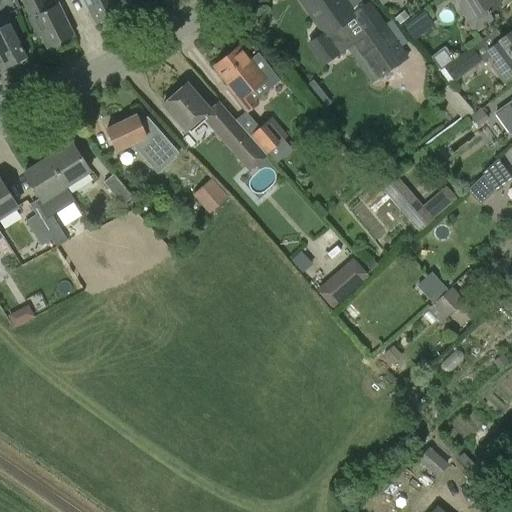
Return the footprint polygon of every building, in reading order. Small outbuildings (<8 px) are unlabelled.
[(38,35),(41,34),(47,47),(73,35),(58,4),(57,4),(54,0),(22,0),(31,17),(29,18),(38,35)] [(80,0),(86,11),(89,10),(95,23),(121,11),(115,0),(80,0)] [(343,0),(300,0),(323,33),(307,44),(323,67),(354,45),(378,80),(408,58),(372,5),(355,16),(343,0)] [(454,0),(473,32),(492,21),(488,13),(501,5),(497,0),(454,0)] [(404,27),(414,40),(434,25),(425,12),(404,27)] [(404,13),(395,19),(399,25),(408,19),(404,13)] [(8,23),(0,26),(0,55),(6,68),(27,58),(8,23)] [(478,56),(487,50),(496,62),(491,66),(503,83),(509,79),(511,76),(511,29),(497,41),(490,33),(471,47),(445,67),(454,79),(480,59),(478,56)] [(214,66),(230,86),(226,89),(246,114),(259,104),(250,93),(264,82),(270,89),(280,81),(270,68),(261,75),(239,47),(214,66)] [(163,104),(186,131),(210,111),(186,84),(163,104)] [(450,85),(440,93),(464,121),(470,116),(466,112),(470,109),(450,85)] [(471,117),(478,127),(489,119),(482,109),(471,117)] [(106,129),(117,151),(135,143),(159,171),(179,154),(147,116),(138,120),(136,115),(106,129)] [(230,117),(215,130),(234,152),(249,139),(233,120),(230,117)] [(265,153),(287,136),(272,118),(251,135),(265,153)] [(72,143),(47,158),(66,187),(90,172),(72,143)] [(24,173),(42,201),(66,187),(47,158),(24,173)] [(511,178),(498,159),(482,173),(496,191),(511,178)] [(418,233),(434,219),(395,174),(380,188),(418,233)] [(123,206),(133,198),(114,175),(104,183),(123,206)] [(495,190),(483,175),(467,190),(480,205),(495,190)] [(0,218),(18,207),(0,179),(0,218)] [(209,214),(228,198),(211,179),(193,195),(209,214)] [(47,208),(36,215),(52,240),(63,233),(47,208)] [(41,247),(52,240),(36,215),(26,222),(41,247)] [(379,266),(373,260),(367,267),(373,273),(379,266)] [(359,284),(345,267),(319,289),(334,306),(359,284)] [(433,270),(417,284),(429,299),(446,285),(433,270)] [(441,323),(465,301),(452,287),(428,309),(441,323)] [(8,313),(14,326),(36,316),(30,303),(8,313)] [(401,356),(391,346),(379,357),(389,368),(401,356)] [(509,362),(503,354),(493,362),(499,370),(509,362)] [(502,443),(495,436),(479,453),(486,459),(502,443)] [(437,478),(449,464),(429,447),(417,460),(437,478)] [(463,454),(457,460),(471,474),(476,468),(463,454)]
